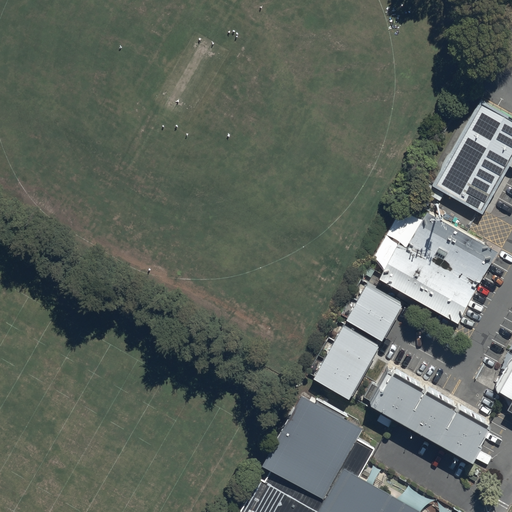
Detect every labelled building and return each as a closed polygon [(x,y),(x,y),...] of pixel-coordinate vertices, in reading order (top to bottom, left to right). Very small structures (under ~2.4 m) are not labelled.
[(511,155),(511,115),(482,99),(435,183),(482,209),(511,155)] [(497,248),(411,201),(370,274),(456,321),(497,248)] [(400,298),(364,279),(350,303),(346,301),(340,312),(380,334),(400,298)] [(376,340),(342,320),(311,373),(327,382),(347,393),(376,340)] [(511,359),(510,359),(496,383),(511,392),(511,359)] [(490,420),(388,363),(367,402),(469,458),(490,420)] [(318,398),(298,387),(230,511),(424,511),(427,507),(384,483),(357,469),(371,443),(353,433),(360,421),(318,398)]
